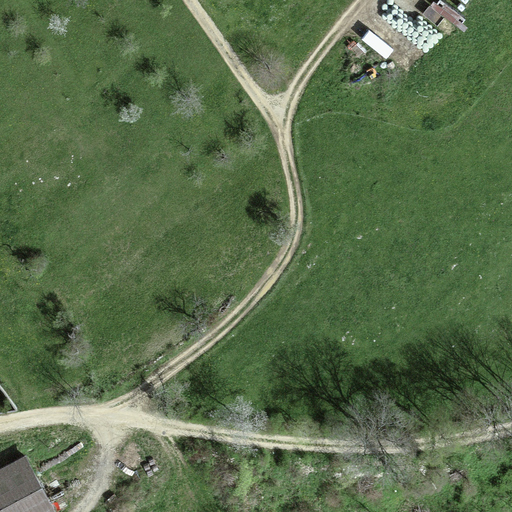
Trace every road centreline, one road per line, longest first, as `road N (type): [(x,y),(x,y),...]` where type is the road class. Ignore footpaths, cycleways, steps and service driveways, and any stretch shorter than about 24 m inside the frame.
road 1 (track): [(107,420),(211,338),(284,256),(293,226),(280,137),(286,107),(363,0)]
road 2 (track): [(511,429),(367,448),(107,420),(0,427)]
road 3 (track): [(189,0),(280,137)]
